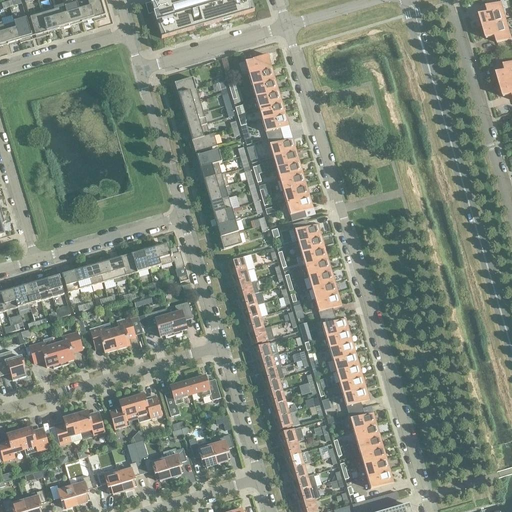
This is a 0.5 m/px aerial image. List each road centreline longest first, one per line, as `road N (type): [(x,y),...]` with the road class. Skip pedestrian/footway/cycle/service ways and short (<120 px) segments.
road 1 (residential): [(287,26),(429,511)]
road 2 (tertiary): [(408,0),(511,351)]
road 3 (residential): [(511,221),(448,0)]
road 4 (residential): [(0,410),(220,346)]
road 5 (residential): [(287,26),(139,70)]
road 6 (residential): [(139,70),(181,216)]
road 7 (residential): [(36,260),(181,216)]
road 8 (residential): [(220,346),(259,479)]
road 9 (residential): [(181,216),(220,346)]
road 10 (residential): [(0,72),(128,33)]
road 11 (residential): [(36,260),(0,136)]
